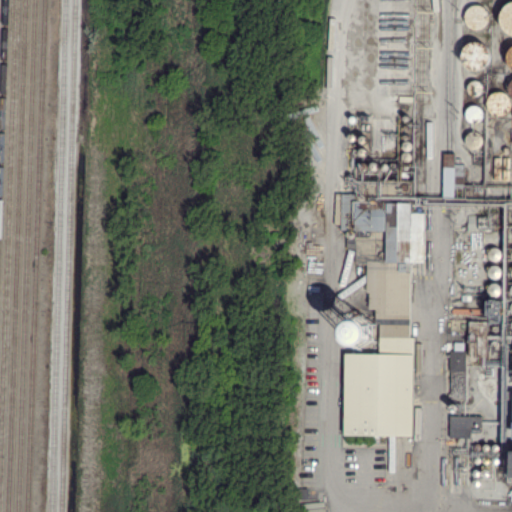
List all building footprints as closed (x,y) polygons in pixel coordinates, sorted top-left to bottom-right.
[(511,33),(509,33),(504,27),(502,21),(502,15),(505,8),(511,3),(511,33)] [(482,30),(481,30),(471,27),(467,18),(467,14),(471,8),(480,4),(489,9),(492,16),(489,25),(482,30)] [(482,70),(481,70),(472,67),(466,58),(466,53),(469,47),(475,42),(480,42),(490,46),(494,56),(490,66),(482,70)] [(480,97),(474,96),(470,91),(472,84),(478,81),(483,83),(487,87),(486,93),(480,97)] [(504,116),(503,116),(494,114),(490,109),(489,104),(491,95),(499,90),(510,92),(511,96),(511,110),(508,114),(504,116)] [(479,123),(472,121),(469,115),(471,109),(478,106),(483,107),(486,113),(484,120),(479,123)] [(511,181),(496,181),(496,119),(504,118),(504,126),(511,127),(511,181)] [(476,150),(469,148),(466,142),(467,135),(473,131),(480,133),(484,138),(483,145),(476,150)] [(455,201),(443,200),(444,154),(456,154),(456,164),(465,164),(464,190),(455,190),(455,201)] [(410,338),(381,338),(378,321),(373,321),(373,308),(369,308),(369,292),(367,292),(367,264),(357,264),(357,249),(348,249),(348,239),(356,239),(356,230),(378,230),(379,217),(358,215),(358,195),(347,195),(348,180),(413,181),(413,204),(426,204),(425,263),(411,262),(410,338)] [(497,229),(472,228),(472,214),(497,215),(497,229)] [(488,357),(471,356),(472,322),(489,322),(488,357)] [(504,342),(496,342),(496,333),(504,333),(504,342)] [(367,425),(360,425),(361,354),(377,354),(378,342),(411,343),(410,356),(415,356),(414,368),(410,368),(410,419),(367,418),(367,425)] [(465,400),(450,399),(451,352),(466,352),(465,400)]
